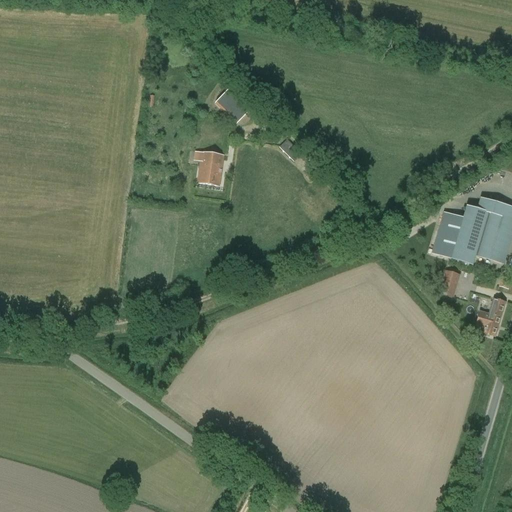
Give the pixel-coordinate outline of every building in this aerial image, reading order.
[(229,90),(214,105),(236,126),(251,111),(229,90)] [(279,148),(293,163),(301,155),(287,141),(279,148)] [(200,154),(196,184),(219,187),(224,157),(200,154)] [(432,254),(472,266),(475,257),(503,265),(510,242),(511,235),(511,209),(480,200),(477,211),(466,208),(462,220),(459,219),(443,214),(432,254)] [(445,271),(438,296),(453,300),(460,275),(445,271)] [(504,277),(500,287),(508,290),(511,280),(504,277)] [(481,334),(495,338),(505,303),(494,300),(489,315),(480,312),(475,326),(483,328),(481,334)]
